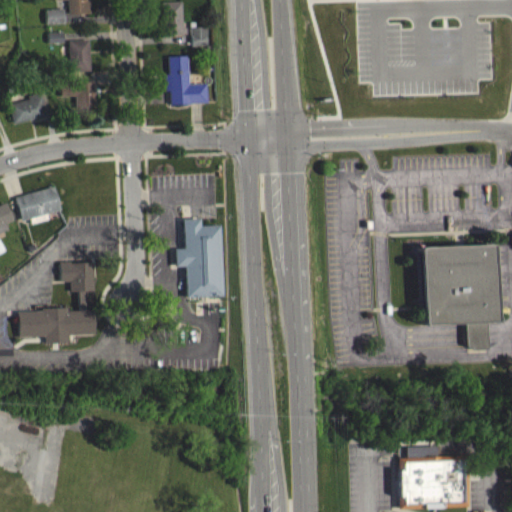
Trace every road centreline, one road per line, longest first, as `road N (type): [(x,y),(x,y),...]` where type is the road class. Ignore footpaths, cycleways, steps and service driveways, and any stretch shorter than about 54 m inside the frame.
road 1 (secondary): [(305,511),(281,0)]
road 2 (secondary): [(242,136),(257,511)]
road 3 (residential): [(0,167),(43,152),(242,136)]
road 4 (residential): [(290,135),(511,132)]
road 5 (residential): [(129,301),(136,276),(131,141)]
road 6 (residential): [(131,141),(124,0)]
road 7 (secondary): [(240,0),(242,136)]
